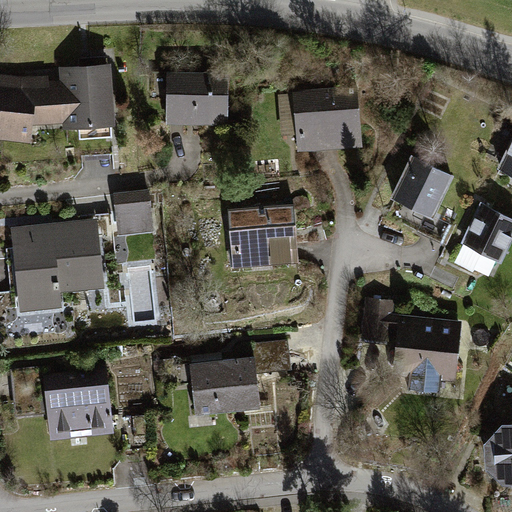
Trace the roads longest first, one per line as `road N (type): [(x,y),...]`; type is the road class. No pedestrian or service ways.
road 1 (tertiary): [(511,63),(359,11),(170,0)]
road 2 (residential): [(320,479),(17,511)]
road 3 (residential): [(320,479),(346,238)]
road 4 (residential): [(453,511),(378,481),(320,479)]
